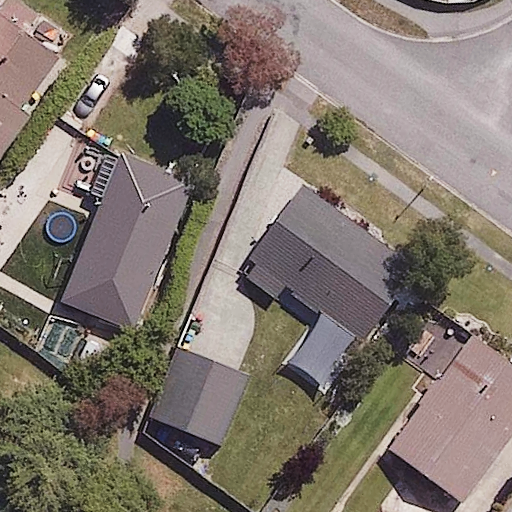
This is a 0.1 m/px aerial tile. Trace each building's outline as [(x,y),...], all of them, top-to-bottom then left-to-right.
[(62,50),(0,7),(0,157),(33,111),(24,105),(62,50)] [(106,194),(67,299),(141,327),(196,179),(109,147),(93,189),(106,194)] [(302,183),(241,268),(280,297),(288,286),(364,341),(418,266),(302,183)] [(511,428),(511,351),(476,327),(396,444),(468,493),(511,428)] [(252,371),(178,343),(151,413),(225,441),(252,371)]
